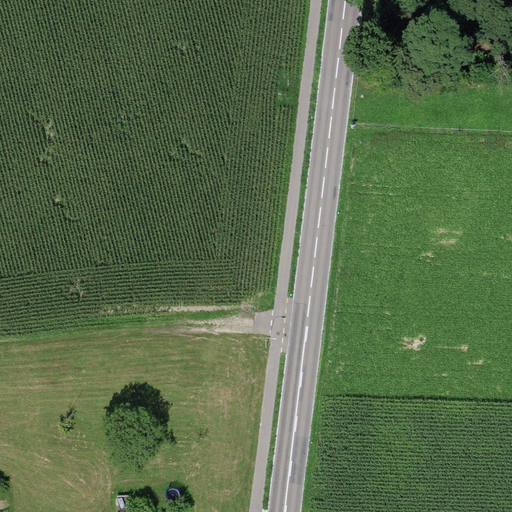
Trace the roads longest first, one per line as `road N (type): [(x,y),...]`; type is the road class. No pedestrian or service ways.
road 1 (secondary): [(347,0),(285,511)]
road 2 (track): [(0,342),(308,323)]
